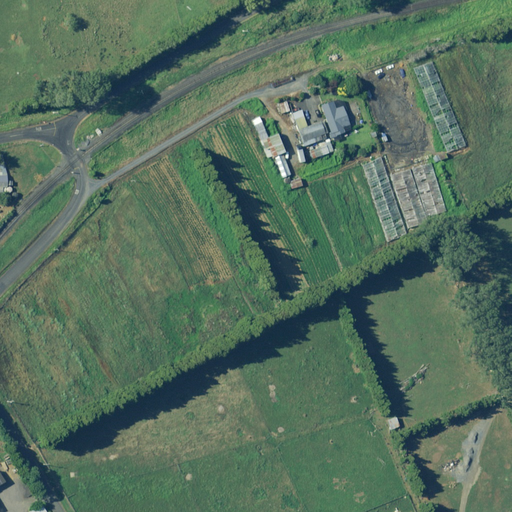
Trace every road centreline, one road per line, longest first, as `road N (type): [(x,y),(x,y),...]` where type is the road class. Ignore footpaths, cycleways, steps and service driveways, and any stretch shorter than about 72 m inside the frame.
road 1 (unclassified): [(64,137),(98,102),(282,0)]
road 2 (unclassified): [(64,137),(80,171),(78,196),(0,288)]
